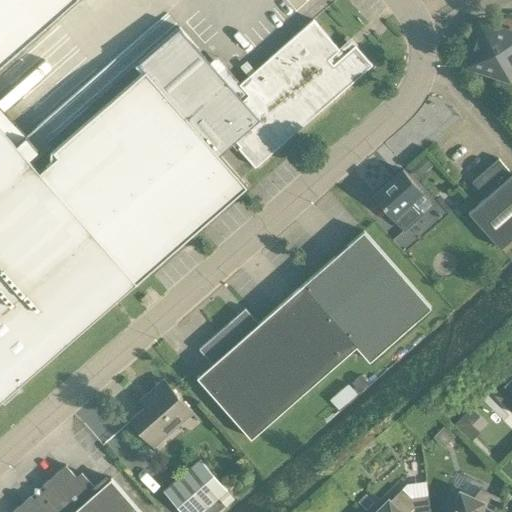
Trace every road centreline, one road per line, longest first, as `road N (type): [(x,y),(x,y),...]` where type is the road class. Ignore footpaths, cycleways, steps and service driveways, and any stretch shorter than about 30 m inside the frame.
road 1 (unclassified): [(0,457),(409,98),(420,76),(419,42),(401,0)]
road 2 (unknown): [(420,59),(511,164)]
